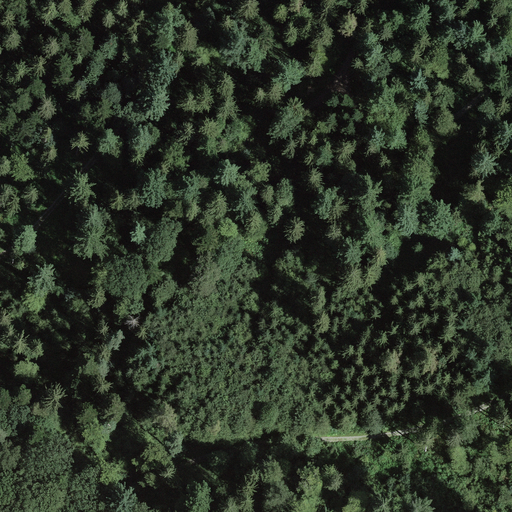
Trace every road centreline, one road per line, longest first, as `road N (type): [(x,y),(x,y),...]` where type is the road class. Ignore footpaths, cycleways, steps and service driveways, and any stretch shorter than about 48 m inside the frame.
road 1 (track): [(511,392),(392,434),(238,446),(69,511)]
road 2 (track): [(0,257),(137,110),(208,101),(292,111),(322,103),(340,80)]
road 3 (track): [(340,80),(361,114),(395,135),(430,134),(511,68)]
